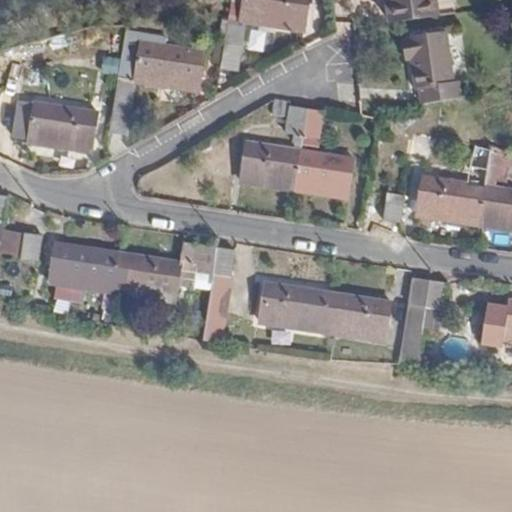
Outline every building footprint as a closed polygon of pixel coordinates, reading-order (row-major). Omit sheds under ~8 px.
[(309,0),(247,0),(244,21),(304,31),(309,0)] [(387,0),(391,23),(439,15),(436,0),(387,0)] [(511,3),(501,5),(503,20),(511,18),(511,3)] [(228,25),(221,69),(238,71),(245,28),(228,25)] [(167,35),(126,29),(110,133),(128,136),(136,82),(198,91),(201,73),(195,72),(197,54),(165,50),(167,35)] [(422,103),(459,98),(457,82),(451,82),(444,31),(409,37),(409,39),(403,40),(406,60),(412,59),(416,89),(420,88),(422,103)] [(99,113),(16,100),(11,133),(31,136),(29,143),(93,153),(99,113)] [(302,144),(307,109),(290,106),(289,103),(274,100),(272,115),(289,117),(286,134),(293,134),(293,142),(297,143),(296,150),(247,143),(245,152),(240,181),(294,190),(300,151),(302,144)] [(324,111),(307,109),(302,144),(319,147),(324,111)] [(507,182),(509,148),(475,146),(472,180),(507,182)] [(300,151),(294,190),(348,198),(354,160),(300,151)] [(479,226),(485,186),(422,177),(416,216),(479,226)] [(511,190),(485,186),(479,226),(511,230),(511,190)] [(400,223),(404,196),(387,193),(383,221),(400,223)] [(38,264),(42,237),(25,234),(21,261),(38,264)] [(181,263),(119,253),(117,268),(129,270),(125,295),(175,303),(178,285),(195,288),(198,264),(218,267),(221,248),(183,243),(181,263)] [(117,268),(119,253),(56,244),(49,283),(125,295),(129,270),(117,268)] [(234,278),(238,251),(221,248),(218,267),(217,275),(234,278)] [(198,264),(195,288),(215,290),(217,275),(218,267),(198,264)] [(231,299),(234,278),(217,275),(215,290),(214,296),(231,299)] [(400,365),(417,366),(422,334),(430,281),(413,278),(400,365)] [(438,337),(447,283),(430,281),(422,334),(438,337)] [(325,312),(328,292),(266,283),(259,322),(336,334),(339,313),(325,312)] [(391,302),(328,292),(325,312),(339,313),(336,334),(385,342),(391,302)] [(214,296),(207,341),(224,344),(231,299),(214,296)] [(503,340),(511,341),(511,301),(509,301),(508,307),(488,304),(482,343),(501,346),(503,340)]
